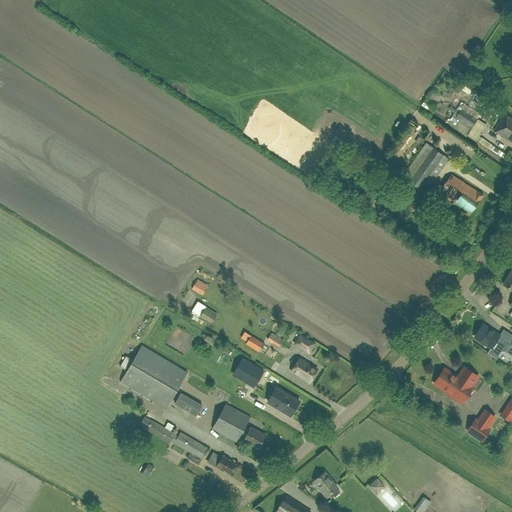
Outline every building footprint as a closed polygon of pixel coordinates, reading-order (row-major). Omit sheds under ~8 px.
[(511,0),(506,0),(503,4),(511,10),(511,0)] [(480,115),(464,105),(461,110),(458,108),(447,123),(472,140),(479,129),(481,130),(484,127),(475,121),(480,115)] [(511,119),(504,115),(493,131),(511,143),(511,119)] [(449,159),(426,143),(402,178),(425,194),(449,159)] [(444,182),(436,194),(469,216),(484,194),(458,177),(451,187),(444,182)] [(511,270),(502,284),(511,290),(511,301),(509,306),(511,307),(511,317),(511,270)] [(205,296),(211,285),(200,279),(194,289),(205,296)] [(204,308),(197,304),(193,311),(211,323),(217,314),(205,307),(204,308)] [(499,336),(482,325),(474,337),(491,349),(487,353),(496,359),(501,352),(504,351),(509,344),(503,340),(498,337),(499,336)] [(243,338),(250,341),(248,345),(262,351),(266,342),(246,332),(243,338)] [(283,340),(272,333),(267,340),(279,347),(283,340)] [(315,345),(300,335),(294,344),(309,354),(315,345)] [(187,373),(143,346),(120,382),(165,409),(187,373)] [(245,358),(240,367),(248,372),(254,363),(245,358)] [(317,369),(299,358),(291,371),(309,382),(317,369)] [(256,380),(254,384),(259,387),(269,371),(257,364),(250,376),(256,380)] [(477,377),(464,368),(457,378),(444,369),(434,383),(447,392),(446,393),(456,400),(457,399),(462,402),(472,388),(470,387),(477,377)] [(299,402),(275,388),(267,401),(291,415),(299,402)] [(250,417),(225,404),(213,428),(237,441),(241,433),(246,435),(244,440),(259,448),(265,435),(250,427),(249,429),(245,427),(250,417)] [(494,417),(484,410),(477,421),(475,419),(467,431),(481,441),(489,429),(487,428),(494,417)] [(179,433),(177,436),(144,417),(139,425),(169,443),(170,442),(190,453),(187,459),(198,465),(207,448),(179,433)] [(174,431),(176,425),(170,422),(167,427),(174,431)] [(221,458),(213,453),(207,462),(216,467),(220,470),(221,469),(230,474),(236,465),(229,461),(230,460),(223,456),(221,458)] [(145,474),(151,477),(154,472),(147,469),(145,474)] [(337,487),(325,472),(313,481),(326,496),(331,492),(335,496),(339,492),(336,488),(337,487)] [(306,511),(308,510),(287,496),(276,511),(306,511)] [(426,499),(417,511),(429,511),(434,504),(426,499)]
